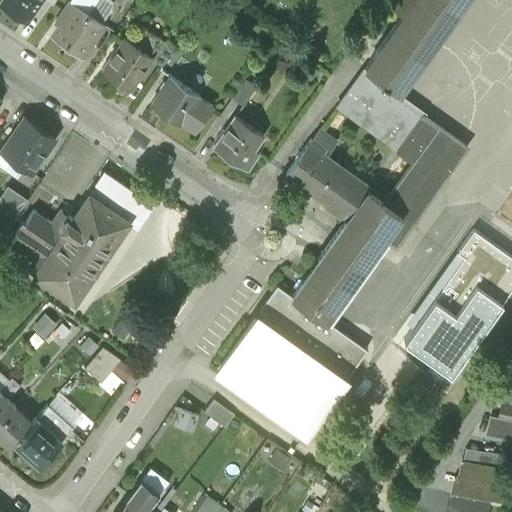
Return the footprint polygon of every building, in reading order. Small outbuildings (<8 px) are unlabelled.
[(1,0),(27,17),(39,0),(1,0)] [(104,21),(72,0),(68,0),(59,13),(64,16),(52,34),(82,54),(104,21)] [(412,0),(364,67),(398,91),(463,0),(412,0)] [(124,35),(101,68),(130,87),(153,54),(149,52),(155,43),(138,32),(133,40),(124,35)] [(198,64),(187,72),(198,86),(208,78),(198,64)] [(398,91),(364,67),(337,104),(398,148),(422,113),(424,110),(398,91)] [(170,74),(151,102),(179,120),(198,92),(170,74)] [(422,113),(398,148),(413,158),(411,160),(440,180),(466,143),(422,113)] [(235,114),(214,145),(242,164),(262,133),(235,114)] [(54,136),(24,115),(2,149),(31,170),(54,136)] [(324,148),(310,138),(285,173),(316,195),(337,164),(321,153),(324,148)] [(347,216),(292,294),(276,282),(217,366),(310,431),(369,346),(326,316),(384,235),(396,243),(440,180),(411,160),(383,200),(368,189),(369,186),(337,164),(316,195),(347,216)] [(104,171),(89,192),(88,192),(71,217),(61,210),(52,223),(32,210),(25,221),(22,219),(15,229),(18,231),(11,242),(29,255),(22,264),(34,272),(33,273),(73,301),(128,221),(135,226),(151,203),(104,171)] [(8,181),(0,193),(0,222),(6,227),(28,194),(8,181)] [(43,337),(57,320),(45,310),(30,326),(43,337)] [(446,326),(418,364),(443,382),(470,343),(446,326)] [(105,345),(85,367),(101,382),(103,379),(121,359),(105,345)] [(121,359),(103,379),(115,389),(132,368),(121,359)] [(486,433),(511,437),(511,381),(509,398),(501,397),(499,412),(490,411),(486,433)] [(0,393),(0,420),(14,406),(0,393)] [(31,421),(13,441),(38,464),(73,426),(48,403),(31,421)] [(14,406),(0,420),(0,437),(9,445),(13,441),(31,421),(14,406)] [(452,494),(447,511),(485,511),(488,502),(452,494)] [(206,495),(193,511),(213,511),(219,504),(206,495)] [(143,511),(127,499),(116,511),(143,511)]
